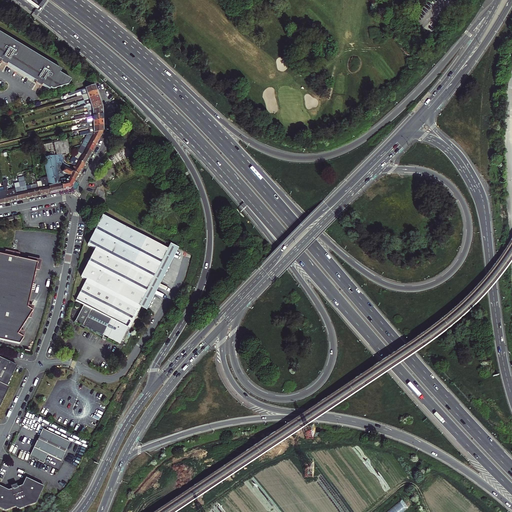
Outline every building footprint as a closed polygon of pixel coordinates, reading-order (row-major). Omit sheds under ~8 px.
[(378,34),(377,28),(369,30),(371,37),(377,36),(379,39),(381,38),(378,34)] [(1,29),(0,30),(0,55),(3,58),(8,62),(36,80),(42,84),(49,89),(50,88),(53,90),(68,85),(71,80),(58,71),(60,69),(53,64),(52,66),(46,62),(47,60),(21,42),(20,44),(14,40),(15,39),(1,29)] [(77,97),(97,91),(97,90),(95,85),(69,93),(69,95),(76,94),(77,97)] [(84,100),(89,99),(99,96),(97,91),(77,97),(70,99),(70,102),(83,98),(84,100)] [(99,96),(89,99),(90,104),(101,102),(99,96)] [(92,109),(93,110),(103,108),(103,106),(101,102),(90,104),(76,108),(77,111),(83,109),(82,108),(86,107),(88,111),(92,109)] [(103,108),(93,110),(93,111),(88,112),(88,114),(75,118),(76,121),(81,119),(103,114),(103,108)] [(82,125),(90,123),(103,120),(103,114),(81,119),(82,125)] [(80,131),(89,129),(103,125),(103,120),(90,123),(90,125),(79,128),(80,131)] [(94,132),(103,130),(103,125),(89,129),(89,130),(80,132),(80,135),(94,132)] [(99,138),(103,130),(94,132),(93,135),(99,138)] [(96,145),(99,138),(93,135),(91,138),(89,141),(96,145)] [(86,148),(92,151),(96,145),(89,141),(88,142),(84,140),(83,143),(87,145),(86,148)] [(86,148),(85,149),(83,151),(79,149),(78,152),(82,154),(89,158),(92,151),(86,148)] [(77,160),(78,160),(85,164),(89,158),(82,154),(78,152),(75,157),(74,158),(77,160)] [(47,177),(50,192),(62,190),(61,183),(60,183),(59,176),(56,177),(55,173),(55,172),(55,171),(58,170),(58,169),(57,163),(55,156),(43,159),(47,177)] [(78,160),(74,167),(81,171),(85,164),(78,160)] [(69,166),(64,163),(62,166),(63,167),(78,175),(81,171),(74,167),(74,168),(71,166),(69,166)] [(25,182),(27,190),(32,189),(27,166),(23,167),(25,182)] [(60,171),(66,174),(69,176),(68,177),(75,181),(78,175),(63,167),(60,171)] [(61,183),(62,190),(71,188),(75,181),(68,177),(65,176),(59,173),(58,171),(55,172),(55,173),(56,177),(59,176),(60,183),(61,183)] [(39,195),(50,192),(47,177),(39,179),(40,181),(37,181),(38,188),(39,195)] [(17,199),(28,197),(27,190),(25,182),(19,183),(20,187),(15,188),(15,189),(16,193),(17,199)] [(27,190),(28,197),(39,195),(38,188),(32,189),(27,190)] [(17,199),(16,193),(15,189),(5,191),(6,195),(5,195),(6,202),(17,199)] [(76,320),(84,324),(120,343),(122,340),(124,341),(141,307),(139,306),(139,305),(168,250),(102,216),(88,245),(95,249),(81,277),(86,280),(76,301),(84,305),(76,320)] [(168,250),(139,305),(147,309),(179,249),(171,245),(168,250)] [(0,339),(20,344),(22,338),(17,334),(31,310),(26,307),(36,263),(18,259),(20,253),(5,250),(4,255),(0,254),(0,339)] [(0,408),(10,387),(8,386),(18,366),(0,357),(0,408)] [(70,443),(42,430),(29,457),(31,458),(32,459),(43,464),(47,455),(61,461),(70,443)] [(25,479),(21,487),(16,489),(8,492),(0,488),(0,510),(4,511),(14,508),(19,510),(35,505),(43,488),(25,479)]
